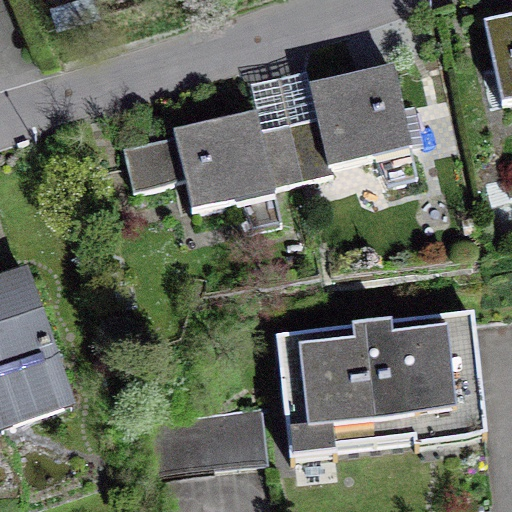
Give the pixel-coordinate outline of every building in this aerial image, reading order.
[(511,36),(484,43),(503,126),(511,123),(511,36)] [(311,88),(278,95),(301,194),(334,187),(418,167),(399,83),(315,103),(311,88)] [(274,201),(301,194),(278,95),(251,102),(256,126),(124,157),(134,198),(182,187),(193,232),(276,213),(274,201)] [(27,273),(0,281),(0,431),(70,410),(27,273)] [(477,336),(280,358),(293,478),(490,456),(477,336)] [(262,412),(148,425),(155,483),(268,470),(262,412)]
